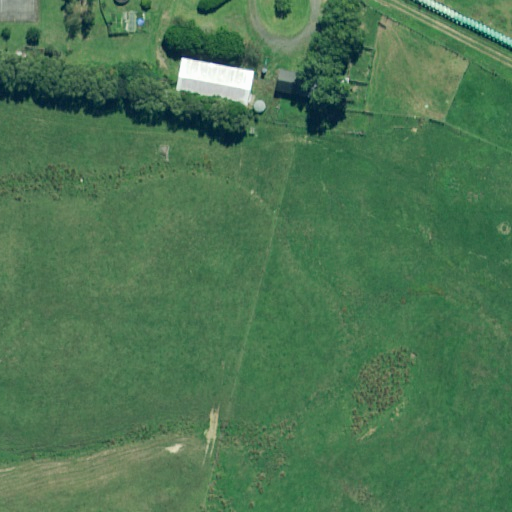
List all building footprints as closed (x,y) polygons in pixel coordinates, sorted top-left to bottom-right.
[(127,34),(127,14),(110,14),(109,34),(127,34)] [(254,73),(182,59),(175,95),(247,108),(254,73)] [(301,74),(280,69),(275,90),(296,95),(301,74)] [(473,93),(462,89),(459,99),(470,103),(473,93)] [(267,107),(264,119),(276,122),(279,110),(267,107)]
